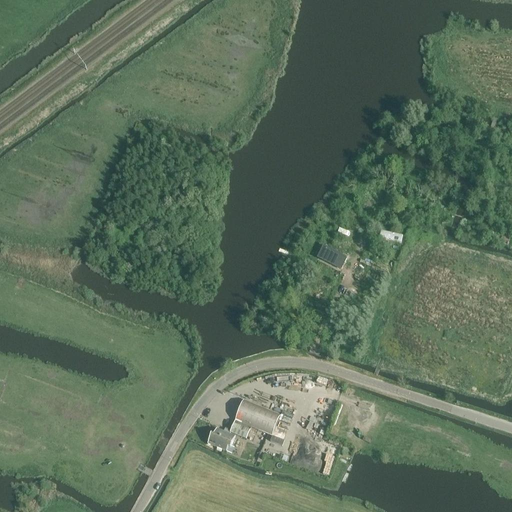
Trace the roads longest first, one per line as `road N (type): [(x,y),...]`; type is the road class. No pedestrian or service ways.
road 1 (tertiary): [(138,511),(203,399),(267,362),(310,363),(511,428)]
road 2 (track): [(310,363),(319,326),(377,212)]
